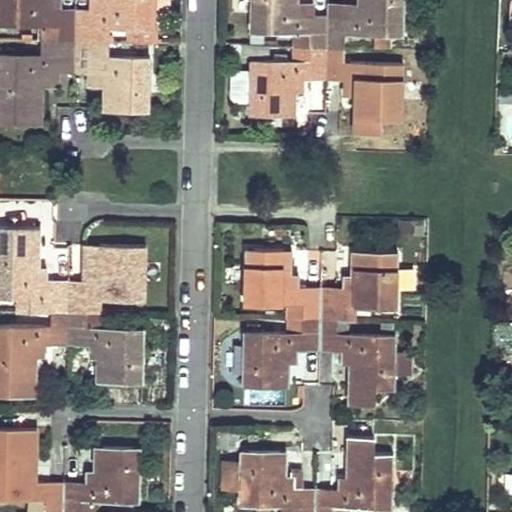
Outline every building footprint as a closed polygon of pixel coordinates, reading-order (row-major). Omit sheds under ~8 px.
[(74,39),(75,8),(61,8),(45,8),(45,0),(0,0),(0,7),(0,6),(0,23),(43,24),(43,38),(74,39)] [(60,0),(45,0),(45,8),(61,8),(60,0)] [(74,39),(108,40),(109,25),(129,26),(129,40),(150,41),(156,41),(157,7),(156,7),(155,0),(100,0),(101,9),(89,9),(75,8),(74,39)] [(100,0),(89,0),(89,9),(101,9),(100,0)] [(297,0),(252,0),(252,30),(294,32),(294,45),(327,46),(328,17),(305,16),(297,16),(298,3),(297,0)] [(359,0),(359,5),(359,17),(343,17),(328,17),(327,46),(344,46),(344,32),(403,34),(403,0),(359,0)] [(306,3),(298,3),(297,16),(305,16),(306,3)] [(359,5),(343,4),(343,17),(359,17),(359,5)] [(74,39),(43,38),(42,54),(0,53),(0,120),(43,122),(44,82),(44,69),(59,70),(74,70),(74,39)] [(108,40),(74,39),(74,70),(89,70),(105,71),(104,83),(104,108),(149,109),(150,57),(108,56),(108,40)] [(327,46),(294,45),(294,60),(251,59),(250,112),(295,113),(295,89),(296,76),(304,77),(327,77),(327,46)] [(344,46),(327,46),(327,77),(350,78),(357,78),(357,90),(356,130),(382,131),(382,115),(401,116),(402,63),(343,61),(344,46)] [(59,70),(44,69),(44,82),(59,82),(59,70)] [(105,71),(89,70),(89,83),(104,83),(105,71)] [(304,77),(296,76),(295,89),(304,89),(304,77)] [(51,312),(67,312),(68,281),(45,281),(37,281),(37,269),(38,229),(0,228),(0,295),(18,296),(24,296),(24,311),(51,312)] [(98,282),(99,246),(83,245),(82,282),(98,282)] [(143,247),(99,246),(98,282),(82,282),(68,281),(67,312),(99,312),(100,297),(142,298),(143,247)] [(292,249),(247,248),(246,300),(287,302),(305,302),(304,318),(321,319),(322,287),(298,286),(291,286),(291,274),(292,249)] [(398,253),(353,251),(352,276),(352,288),(345,288),(322,287),(321,319),(337,319),(354,320),(355,303),(396,304),(397,287),(397,268),(398,253)] [(415,269),(397,268),(397,287),(414,288),(415,269)] [(45,269),(37,269),(37,281),(45,281),(45,269)] [(299,274),(291,274),(291,286),(298,286),(299,274)] [(305,302),(287,302),(286,317),(304,318),(305,302)] [(67,312),(51,312),(51,327),(0,325),(0,393),(36,394),(37,354),(37,342),(44,342),(66,342),(67,312)] [(99,312),(67,312),(66,342),(90,343),(97,343),(97,355),(96,379),(140,380),(142,328),(99,327),(99,312)] [(304,318),(286,317),(286,332),(304,332),(304,318)] [(321,319),(304,318),(304,332),(286,332),(245,331),(244,383),(289,385),(289,361),(290,347),(297,348),(321,348),(321,319)] [(337,319),(321,319),(321,348),(344,349),(350,349),(350,362),(349,401),(376,402),(376,386),(394,387),(395,372),(395,353),(396,334),(336,333),(337,319)] [(297,348),(290,347),(289,361),(297,361),(297,348)] [(410,353),(395,353),(395,372),(409,372),(410,353)] [(37,429),(0,427),(0,495),(49,497),(48,511),(63,511),(64,482),(42,482),(34,481),(35,468),(37,429)] [(234,432),(218,432),(218,446),(235,447),(234,432)] [(374,437),(349,437),(348,477),(347,490),(340,490),(317,489),(316,511),(349,511),(350,504),(391,506),(393,454),(374,453),(374,437)] [(141,448),(97,446),(96,470),(95,483),(88,483),(64,482),(63,511),(97,511),(98,499),(139,500),(141,448)] [(287,452),(242,451),(242,459),(241,489),(240,502),(256,502),(270,503),(283,503),(282,511),(316,511),(317,489),(294,489),(286,489),(286,476),(287,452)] [(241,489),(242,459),(222,459),(221,489),(241,489)] [(42,469),(35,468),(34,481),(42,482),(42,469)] [(96,470),(88,470),(88,483),(95,483),(96,470)] [(294,476),(286,476),(286,489),(294,489),(294,476)] [(256,502),(255,511),(269,511),(270,503),(256,502)]
